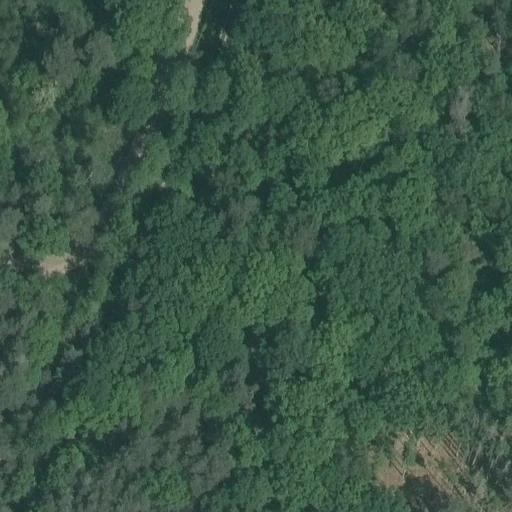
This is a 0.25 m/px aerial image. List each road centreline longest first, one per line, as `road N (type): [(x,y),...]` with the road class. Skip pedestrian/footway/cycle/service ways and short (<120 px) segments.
road 1 (track): [(242,0),(92,383),(511,380)]
road 2 (track): [(461,0),(448,37),(377,511)]
road 3 (unknown): [(0,272),(98,245),(212,0)]
road 4 (track): [(92,383),(38,511)]
